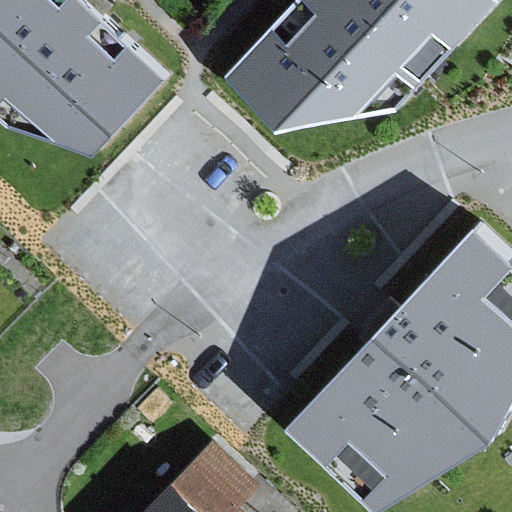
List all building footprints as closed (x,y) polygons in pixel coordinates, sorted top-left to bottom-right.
[(106,143),(178,66),(105,0),(0,0),(0,102),(20,122),(106,143)] [(299,0),(234,69),(291,118),(408,103),(498,0),(299,0)] [(394,318),(303,422),(390,500),(504,429),(511,415),(511,233),(488,210),(394,318)] [(217,434),(181,473),(221,511),(254,511),(243,502),(265,479),(217,434)] [(177,470),(136,511),(221,511),(181,473),(177,470)]
